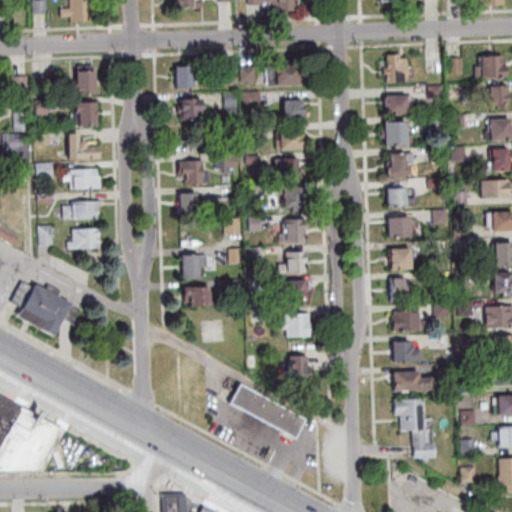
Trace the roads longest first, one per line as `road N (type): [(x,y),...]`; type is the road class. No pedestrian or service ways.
road 1 (residential): [(511,26),(0,47)]
road 2 (primary): [(263,498),(0,355)]
road 3 (residential): [(147,511),(144,255)]
road 4 (residential): [(352,349),(364,332),(359,188),(347,165)]
road 5 (residential): [(347,165),(335,187),(340,331),(352,349)]
road 6 (residential): [(347,165),(340,0)]
road 7 (residential): [(356,511),(352,349)]
road 8 (residential): [(146,487),(0,489)]
road 9 (residential): [(139,122),(128,135),(130,243),(144,255)]
road 10 (residential): [(144,255),(153,244),(150,133),(139,122)]
road 11 (residential): [(139,122),(134,0)]
